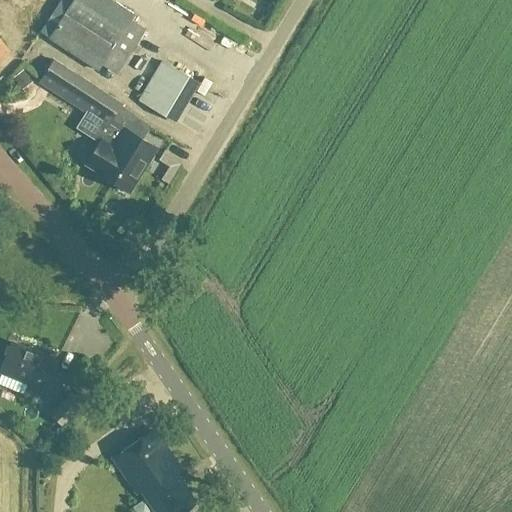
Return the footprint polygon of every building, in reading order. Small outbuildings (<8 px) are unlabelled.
[(46,25),(59,0),(48,0),(38,21),(46,25)] [(133,16),(107,0),(75,0),(49,41),(98,72),(105,60),(120,70),(145,32),(130,22),(133,16)] [(0,61),(10,54),(0,41),(0,61)] [(122,171),(113,185),(128,194),(145,165),(149,165),(153,158),(152,155),(155,150),(141,141),(142,140),(135,132),(133,130),(139,120),(119,107),(120,105),(52,63),(38,86),(94,120),(97,115),(123,130),(117,139),(122,142),(120,146),(127,150),(122,157),(126,159),(119,169),(122,171)] [(197,85),(162,64),(139,102),(174,124),(197,85)] [(100,142),(86,166),(99,174),(99,176),(113,185),(122,171),(119,169),(126,159),(122,157),(127,150),(120,146),(122,142),(117,139),(123,130),(97,115),(94,120),(84,136),(93,141),(94,139),(100,142)] [(71,339),(95,371),(110,360),(86,328),(71,339)] [(53,399),(62,377),(50,373),(55,361),(35,352),(34,354),(10,344),(0,368),(0,374),(43,391),(41,395),(53,399)] [(85,394),(94,384),(81,373),(72,382),(85,394)] [(61,429),(83,406),(72,396),(50,418),(61,429)] [(154,433),(116,459),(150,511),(190,511),(198,507),(177,476),(181,473),(154,433)]
